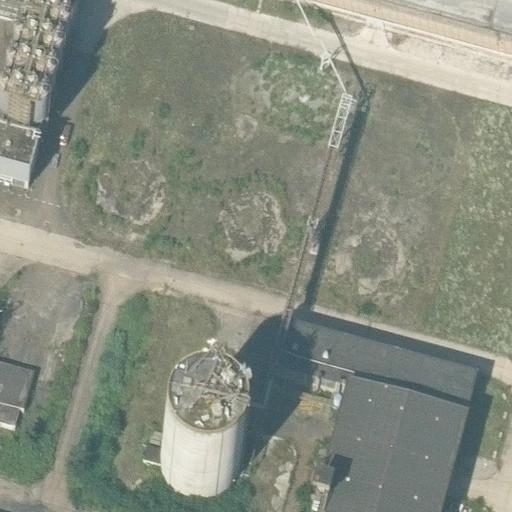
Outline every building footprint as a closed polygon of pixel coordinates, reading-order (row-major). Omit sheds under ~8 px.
[(48,12),(81,13),(81,0),(47,0),(49,0),(48,12)] [(511,0),(277,0),(463,51),(464,50),(511,63),(511,0)] [(50,83),(52,83),(54,81),(57,77),(57,74),(57,71),(56,67),(53,65),(55,58),(58,57),(61,55),(63,53),(65,50),(65,44),(64,42),(62,40),(58,37),(54,36),(51,36),(49,37),(47,38),(38,36),(37,33),(33,30),(27,29),(25,29),(21,31),(19,33),(17,38),(17,41),(18,43),(19,46),(21,50),(20,56),(18,56),(15,57),(13,58),(12,61),(10,64),(10,68),(11,71),(12,72),(14,75),(12,82),(8,83),(5,85),(4,87),(3,89),(3,94),(3,96),(4,98),(7,102),(5,108),(4,108),(0,109),(0,127),(1,128),(3,129),(10,129),(13,127),(22,129),(24,134),(26,135),(30,136),(32,137),(35,136),(39,135),(41,133),(43,130),(43,125),(42,122),(41,120),(39,118),(41,110),(45,109),(48,107),(49,106),(50,101),(50,97),(49,93),(46,91),(48,84),(49,84),(50,83)] [(441,511),(463,431),(463,430),(462,430),(473,385),(287,334),(276,379),(347,397),(318,504),(313,503),(310,511),(441,511)] [(19,412),(23,414),(33,376),(0,366),(0,426),(14,431),(19,412)] [(191,422),(188,423),(182,427),(176,433),(171,439),(167,446),(165,454),(165,462),(166,470),(168,477),(172,484),(178,490),(184,495),(191,499),(199,501),(207,501),(215,501),(222,498),(229,494),(235,489),(240,483),(244,476),(246,468),(247,460),(246,452),(244,445),(240,438),(235,432),(229,427),(222,423),(214,420),(206,420),(198,420),(191,422)]
